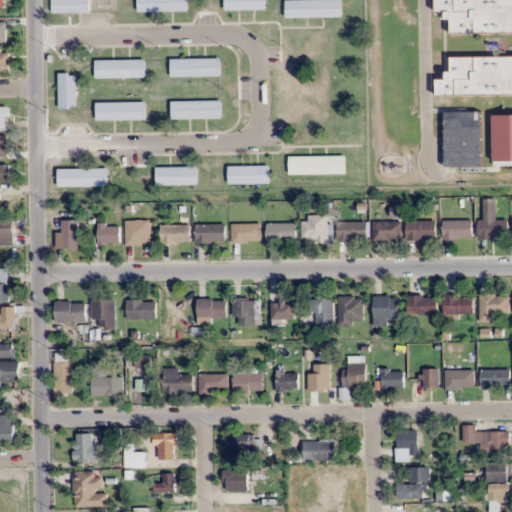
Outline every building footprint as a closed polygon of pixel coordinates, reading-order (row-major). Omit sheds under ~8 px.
[(88,0),(52,0),(52,11),(88,11),(88,0)] [(137,0),(137,10),(187,10),(187,0),(137,0)] [(265,0),(224,0),(224,9),(265,9),(265,0)] [(341,16),(341,0),(285,0),(285,16),(341,16)] [(511,165),(511,0),(435,0),(435,12),(451,19),(451,34),(511,33),(511,55),(451,56),(451,66),(446,79),(437,79),(437,96),(511,95),(511,113),(494,114),(494,165),(511,165)] [(170,58),(170,75),(221,75),(221,58),(170,58)] [(145,76),(145,59),(95,59),(95,76),(145,76)] [(59,107),(76,107),(76,72),(59,72),(59,107)] [(170,118),(220,118),(220,100),(170,100),(170,118)] [(145,102),(95,102),(95,119),(145,119),(145,102)] [(482,126),(463,126),(463,141),(482,141),(482,126)] [(10,135),(0,134),(0,158),(10,159),(10,135)] [(462,163),(485,163),(485,147),(462,147),(462,163)] [(345,173),(345,156),(288,156),(288,173),(345,173)] [(10,165),(0,165),(0,182),(10,182),(10,165)] [(227,183),(268,183),(268,165),(227,165),(227,183)] [(155,183),(197,183),(197,167),(155,167),(155,183)] [(57,185),(107,185),(107,168),(57,168),(57,185)] [(483,221),(478,221),(478,238),(508,238),(508,220),(496,220),(496,199),(483,199),(483,221)] [(304,240),(327,240),(327,215),(304,215),(304,240)] [(0,243),(13,244),(13,220),(0,220),(0,243)] [(78,248),(78,220),(61,220),(61,233),(56,233),(56,248),(78,248)] [(126,244),(150,244),(150,220),(126,220),(126,244)] [(407,220),(407,240),(438,240),(438,220),(407,220)] [(473,238),(473,220),(443,220),(443,238),(473,238)] [(366,222),(337,222),(337,240),(366,240),(366,222)] [(402,222),(372,222),(372,240),(402,240),(402,222)] [(296,223),(267,223),(267,241),(296,241),(296,223)] [(97,244),(119,244),(119,224),(97,224),(97,244)] [(190,224),(161,224),(161,242),(190,242),(190,224)] [(226,224),(196,224),(196,242),(226,242),(226,224)] [(261,224),(232,224),(232,242),(261,242),(261,224)] [(0,301),(10,301),(10,268),(0,268),(0,301)] [(473,315),(473,294),(443,294),(443,315),(473,315)] [(509,294),(480,294),(480,313),(509,313),(509,294)] [(399,323),(399,296),(374,296),(374,323),(399,323)] [(437,314),(437,296),(407,296),(407,314),(437,314)] [(339,325),(363,325),(363,297),(339,297),(339,325)] [(261,298),(233,298),(233,316),(239,316),(239,325),(261,325),(261,298)] [(92,320),(98,320),(98,328),(115,328),(115,299),(92,299),(92,320)] [(226,317),(226,299),(197,299),(197,317),(226,317)] [(310,312),(316,312),(316,327),(333,327),(333,299),(310,299),(310,312)] [(156,318),(156,300),(126,300),(126,318),(156,318)] [(56,321),(86,321),(86,302),(56,302),(56,321)] [(1,314),(0,313),(0,328),(15,328),(15,307),(1,307),(1,314)] [(13,344),(0,344),(0,357),(13,358),(13,344)] [(56,360),(56,394),(71,394),(71,360),(56,360)] [(0,361),(0,382),(19,382),(19,361),(0,361)] [(92,395),(122,395),(122,377),(106,377),(106,361),(92,361),(92,395)] [(366,364),(342,364),(342,387),(366,387),(366,364)] [(330,365),(309,365),(309,390),(330,390),(330,365)] [(193,375),(179,375),(179,368),(163,368),(163,392),(193,392),(193,375)] [(439,388),(439,369),(423,369),(423,388),(439,388)] [(382,390),(404,390),(404,370),(382,370),(382,390)] [(475,370),(445,370),(445,388),(475,388),(475,370)] [(509,387),(509,370),(481,370),(481,387),(509,387)] [(298,371),(276,371),(276,390),(298,390),(298,371)] [(234,391),(262,391),(262,373),(234,373),(234,391)] [(229,393),(229,374),(200,374),(200,393),(229,393)] [(14,415),(0,415),(0,442),(14,442),(14,415)] [(476,425),(462,425),(462,443),(476,443),(476,425)] [(397,447),(410,447),(410,455),(418,455),(418,430),(397,430),(397,447)] [(509,432),(481,431),(481,449),(509,450),(509,432)] [(96,461),(96,434),(76,434),(76,461),(96,461)] [(175,434),(156,434),(156,458),(175,458),(175,434)] [(303,461),(338,461),(338,440),(303,440),(303,461)] [(125,467),(145,467),(145,450),(125,450),(125,467)] [(509,463),(487,463),(487,480),(509,480),(509,463)] [(423,499),(423,484),(430,483),(430,467),(410,467),(410,484),(398,485),(399,500),(423,499)] [(248,470),(224,470),(224,491),(248,491),(248,470)] [(95,493),(95,472),(74,472),(74,507),(106,506),(106,493),(95,493)] [(176,492),(176,473),(163,473),(163,482),(153,482),(153,492),(176,492)] [(495,501),(509,501),(508,488),(494,488),(495,501)]
